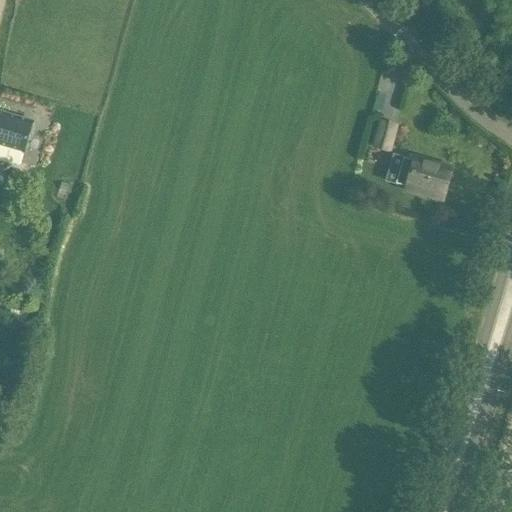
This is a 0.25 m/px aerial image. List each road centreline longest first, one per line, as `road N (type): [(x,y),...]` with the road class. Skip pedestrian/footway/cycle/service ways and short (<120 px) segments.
road 1 (primary): [(443,511),(511,284)]
road 2 (unclassified): [(511,135),(485,120),(369,0)]
